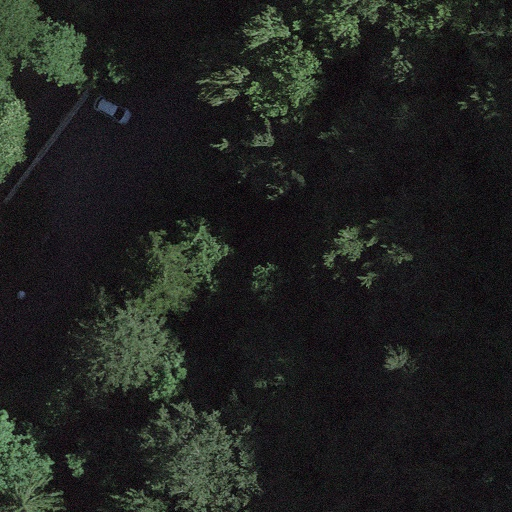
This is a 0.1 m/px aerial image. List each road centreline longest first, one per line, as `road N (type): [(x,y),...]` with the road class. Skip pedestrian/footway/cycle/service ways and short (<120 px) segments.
road 1 (track): [(0,339),(36,299),(236,0)]
road 2 (track): [(0,166),(28,93),(96,0)]
